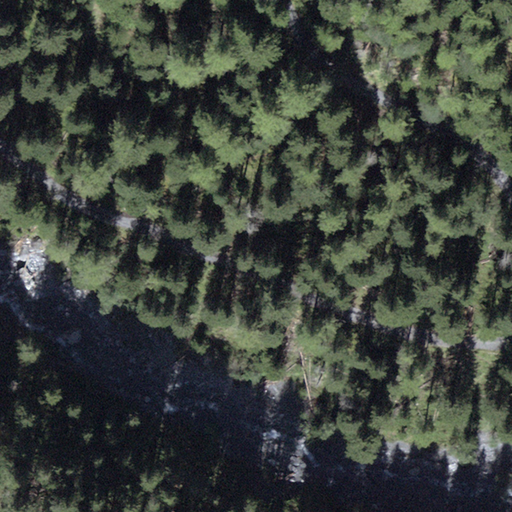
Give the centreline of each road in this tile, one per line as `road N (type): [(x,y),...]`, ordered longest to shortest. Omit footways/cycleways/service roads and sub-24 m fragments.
road 1 (track): [(0,141),(73,204),(401,334),(511,338)]
road 2 (track): [(511,191),(469,142),(349,78),(288,0)]
